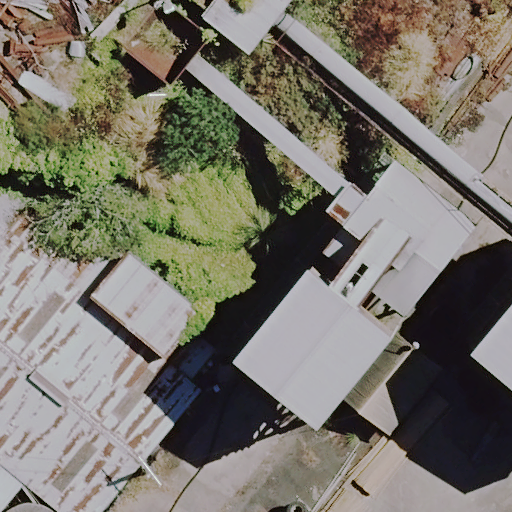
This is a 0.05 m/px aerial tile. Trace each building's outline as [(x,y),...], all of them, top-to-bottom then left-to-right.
[(208,42),(149,0),(138,0),(106,45),(172,91),(208,42)] [(298,0),(232,0),(210,31),(254,63),(298,0)] [(327,282),(313,271),(239,362),(322,429),(482,233),(399,166),(343,233),(357,245),(327,282)] [(101,511),(212,379),(0,204),(0,508),(34,468),(87,511),(101,511)] [(511,314),(477,356),(511,385),(511,314)]
